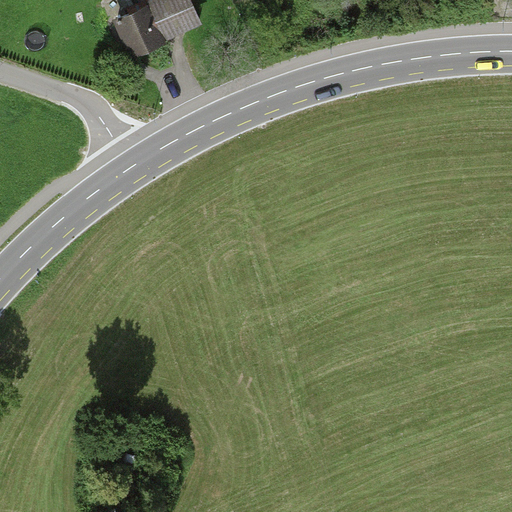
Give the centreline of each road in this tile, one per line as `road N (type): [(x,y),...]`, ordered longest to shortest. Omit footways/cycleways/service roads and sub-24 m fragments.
road 1 (primary): [(131,167),(203,125),(321,79),(434,56),(511,51)]
road 2 (primary): [(0,281),(55,225),(131,167)]
road 3 (unclassified): [(131,167),(89,102),(0,70)]
